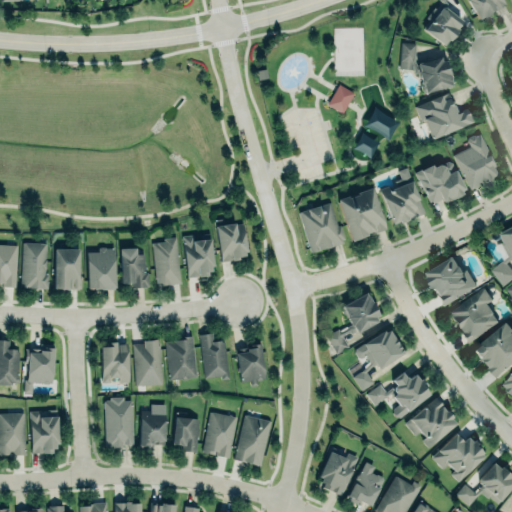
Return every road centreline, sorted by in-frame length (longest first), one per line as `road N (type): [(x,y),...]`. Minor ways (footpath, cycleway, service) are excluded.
road 1 (residential): [(220,0),(245,120),(287,252),(304,348),(294,468),(276,511)]
road 2 (tertiary): [(321,0),(158,39),(0,38)]
road 3 (residential): [(0,481),(188,478),(306,511)]
road 4 (residential): [(241,301),(78,319),(0,313)]
road 5 (residential): [(296,290),(468,229),(511,202)]
road 6 (residential): [(511,437),(442,359),(389,261)]
road 7 (residential): [(78,319),(86,479)]
